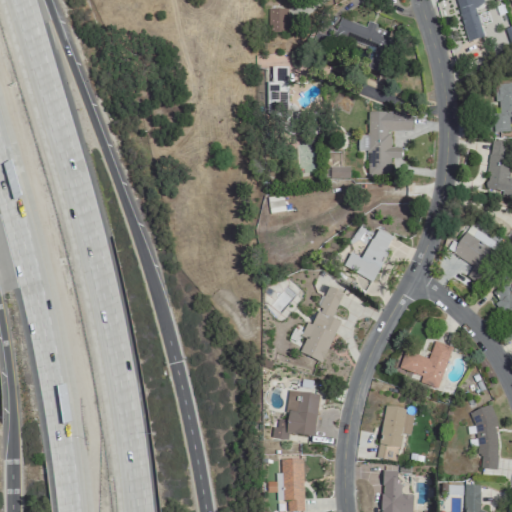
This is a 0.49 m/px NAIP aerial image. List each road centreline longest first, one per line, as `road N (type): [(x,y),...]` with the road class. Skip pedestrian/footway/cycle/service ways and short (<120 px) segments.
road 1 (motorway): [(205,511),(152,282),(47,0)]
road 2 (residential): [(344,511),(344,446),(358,380),(419,264),(440,205),(445,109),(418,0)]
road 3 (motorway): [(134,511),(96,267),(18,0)]
road 4 (motorway): [(0,162),(47,327),(73,511)]
road 5 (motorway): [(0,319),(10,380),(9,511)]
road 6 (residential): [(511,393),(480,329),(411,278)]
